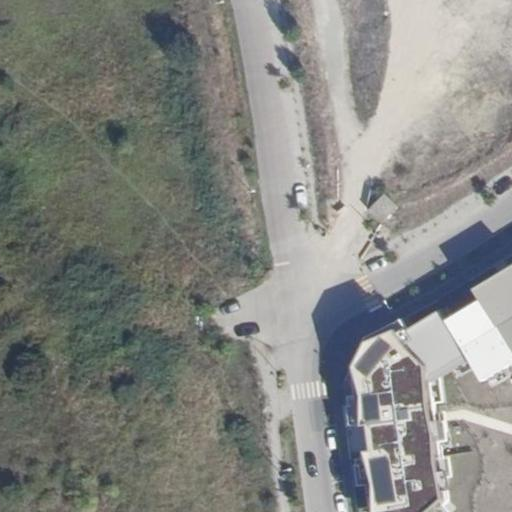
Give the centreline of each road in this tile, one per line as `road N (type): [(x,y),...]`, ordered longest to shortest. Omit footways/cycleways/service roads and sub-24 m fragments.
road 1 (residential): [(300,326),(254,0)]
road 2 (residential): [(511,209),(472,240),(300,326)]
road 3 (residential): [(323,511),(300,326)]
